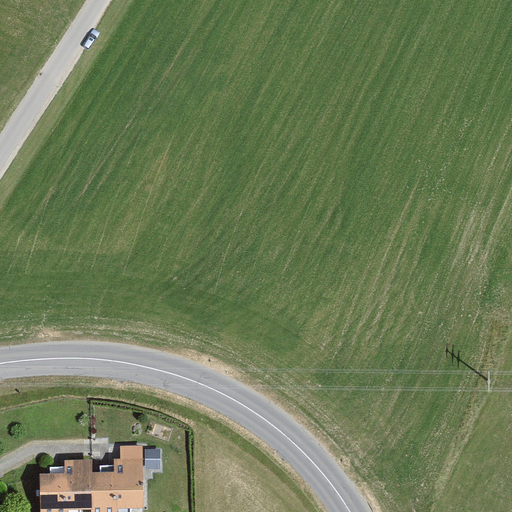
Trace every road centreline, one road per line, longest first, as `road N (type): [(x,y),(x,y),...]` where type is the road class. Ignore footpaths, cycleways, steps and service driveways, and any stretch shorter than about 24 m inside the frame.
road 1 (tertiary): [(0,362),(53,355),(125,361),(192,379),(281,433),(328,475),(350,511)]
road 2 (unclassified): [(95,0),(0,146)]
